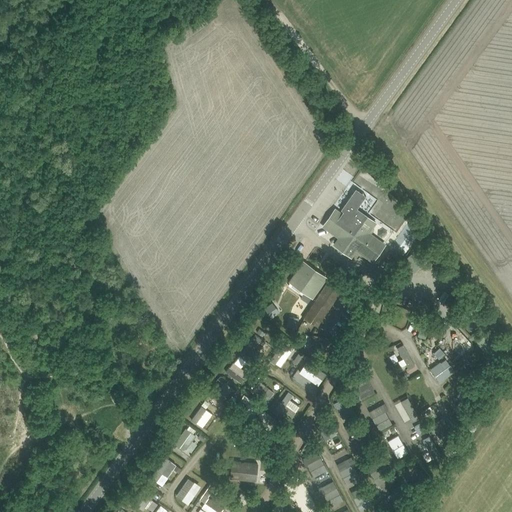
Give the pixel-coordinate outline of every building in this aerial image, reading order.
[(365,236),(375,222),(357,209),(362,202),(352,195),(341,209),(343,211),(342,213),(336,208),(333,212),(324,226),(340,237),(335,244),(350,255),(355,249),(372,262),(382,248),(365,236)] [(411,253),(402,261),(414,273),(422,265),(418,261),(428,252),(425,248),(416,255),(414,252),(412,254),(411,253)] [(326,278),(304,262),(288,285),(302,295),(305,292),(312,297),(326,278)] [(318,327),(346,284),(332,274),(304,318),(318,327)] [(279,284),(275,290),(280,293),(284,287),(279,284)] [(461,304),(466,311),(461,315),(465,321),(471,330),(485,320),(469,299),(461,304)] [(280,311),(272,302),(264,308),(272,318),(280,311)] [(299,317),(289,316),(287,326),(297,328),(299,317)] [(422,323),(421,328),(439,333),(441,327),(443,321),(419,316),(418,322),(422,323)] [(425,338),(427,332),(419,329),(417,336),(425,338)] [(492,361),(505,351),(490,330),(477,341),(492,361)] [(480,331),(473,335),(475,339),(482,334),(480,331)] [(255,334),(245,349),(256,355),(265,341),(255,334)] [(305,347),(309,347),(308,349),(328,352),(330,338),(306,335),(305,347)] [(281,342),(270,360),(281,366),(292,349),(281,342)] [(401,369),(413,365),(405,343),(393,348),(401,369)] [(440,346),(433,352),(438,358),(445,353),(440,346)] [(507,352),(501,356),(505,363),(511,359),(507,352)] [(234,363),(242,366),(245,359),(237,356),(234,363)] [(455,370),(451,364),(450,364),(446,359),(432,370),(439,381),(455,370)] [(300,373),(305,376),(309,370),(322,379),(326,373),(308,361),(300,373)] [(389,367),(384,370),(386,373),(381,376),(388,388),(398,382),(389,367)] [(481,370),(475,375),(479,380),(485,375),(481,370)] [(375,392),(369,377),(357,382),(363,397),(375,392)] [(212,396),(223,405),(236,390),(225,381),(212,396)] [(267,402),(271,397),(265,392),(268,387),(259,381),(252,390),(267,402)] [(251,382),(247,387),(251,390),(255,385),(251,382)] [(462,400),(456,406),(462,410),(478,393),(467,383),(457,395),(462,400)] [(335,402),(344,420),(355,415),(344,390),(336,394),(339,400),(335,402)] [(208,392),(204,397),(208,400),(212,395),(208,392)] [(254,416),(261,406),(252,398),(251,399),(244,394),(241,399),(247,404),(244,409),(254,416)] [(403,419),(415,413),(408,397),(396,402),(403,419)] [(289,407),(296,411),(301,404),(294,400),(289,407)] [(384,402),(366,413),(378,431),(392,422),(385,411),(388,409),(384,402)] [(263,409),(255,420),(259,423),(267,429),(270,429),(275,426),(276,425),(279,421),(263,409)] [(446,414),(429,427),(434,434),(436,433),(439,436),(454,425),(446,414)] [(329,419),(318,425),(325,439),(336,433),(329,419)] [(196,435),(186,427),(174,443),(182,449),(187,448),(196,435)] [(398,434),(387,439),(397,457),(408,452),(398,434)] [(150,477),(163,485),(177,464),(164,455),(150,477)] [(346,481),(358,475),(353,464),(355,463),(351,455),(337,462),(346,481)] [(313,475),(326,470),(321,456),(308,461),(313,475)] [(256,480),(258,463),(232,461),(230,477),(256,480)] [(413,462),(401,473),(405,478),(402,480),(407,485),(421,470),(413,462)] [(187,503),(201,485),(189,476),(175,495),(187,503)] [(143,483),(141,487),(148,493),(151,489),(143,483)] [(207,489),(211,492),(215,487),(210,484),(207,489)] [(365,484),(351,490),(360,510),(373,504),(365,484)] [(330,506),(344,499),(337,486),(323,493),(330,506)] [(137,506),(143,510),(153,497),(142,489),(132,502),(137,506)] [(389,511),(403,502),(395,490),(380,501),(387,511),(389,511)] [(239,506),(246,496),(241,493),(234,503),(239,506)] [(208,495),(200,506),(208,511),(219,511),(223,507),(208,495)] [(403,505),(407,510),(412,506),(409,501),(403,505)]
